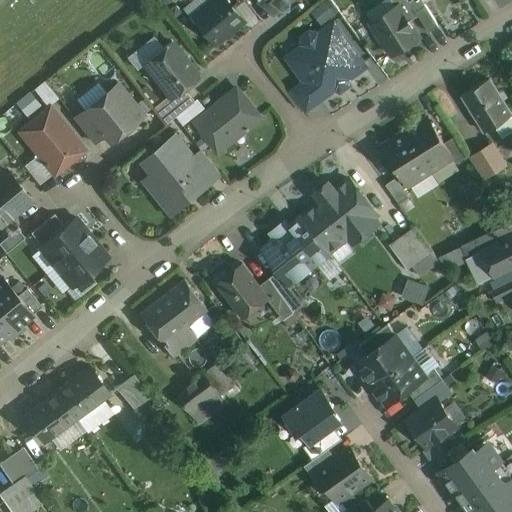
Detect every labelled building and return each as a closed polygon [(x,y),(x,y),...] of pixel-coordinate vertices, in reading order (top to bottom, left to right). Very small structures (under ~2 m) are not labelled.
[(235,7),(229,0),(212,0),(209,3),(210,5),(197,17),(217,42),(245,20),(235,7)] [(264,0),(274,11),(280,6),(281,7),(289,8),(289,0),(264,0)] [(319,21),(340,10),(334,0),(324,0),(311,7),(319,21)] [(410,0),(409,0),(392,0),(397,6),(398,5),(409,21),(419,15),(410,0)] [(424,1),(423,0),(410,0),(419,15),(429,31),(439,25),(424,1)] [(409,21),(398,5),(397,6),(373,21),(374,23),(371,25),(380,38),(383,37),(393,53),(419,37),(409,21)] [(365,65),(335,24),(318,36),(317,34),(310,33),(305,37),(304,43),(306,45),(290,57),(307,80),(321,97),(365,65)] [(199,75),(172,41),(144,63),(172,97),(183,88),(199,75)] [(511,111),(490,77),(463,94),(486,131),(496,124),(511,114),(511,111)] [(321,97),(307,80),(293,90),(307,109),(321,99),(321,97)] [(118,83),(85,109),(105,134),(111,140),(143,114),(118,83)] [(238,87),(196,121),(219,150),(261,117),(238,87)] [(194,101),(183,88),(172,97),(157,109),(167,122),(176,116),(185,109),(194,101)] [(194,101),(185,109),(192,117),(204,108),(197,99),(194,101)] [(84,149),(50,107),(21,131),(46,162),(45,163),(46,164),(47,163),(55,173),(84,149)] [(105,134),(85,109),(74,118),(93,141),(105,134)] [(192,117),(185,109),(176,116),(183,125),(192,117)] [(511,114),(496,124),(501,134),(508,130),(510,132),(511,130),(511,114)] [(445,142),(428,116),(406,130),(431,169),(453,155),(445,142)] [(431,169),(406,130),(384,144),(409,183),(431,169)] [(192,157),(175,135),(150,155),(142,162),(143,163),(151,173),(146,180),(145,179),(144,180),(170,213),(186,200),(185,199),(194,188),(198,191),(211,180),(192,157)] [(511,147),(504,135),(484,148),(497,171),(511,161),(511,147)] [(468,156),(455,136),(445,142),(453,155),(458,162),(468,156)] [(221,172),(202,149),(192,157),(211,180),(221,172)] [(0,223),(1,225),(33,201),(8,169),(0,175),(0,223)] [(349,177),(335,188),(329,181),(316,191),(322,198),(301,215),(329,251),(377,213),(349,177)] [(410,196),(396,177),(386,184),(400,203),(410,196)] [(54,213),(31,232),(42,245),(65,226),(54,213)] [(301,215),(262,246),(280,268),(292,284),(293,283),(331,253),(329,251),(301,215)] [(42,245),(40,246),(56,266),(92,237),(76,217),(65,226),(42,245)] [(416,225),(390,243),(408,268),(433,249),(416,225)] [(0,237),(0,243),(4,250),(25,236),(19,226),(0,237)] [(494,229),(462,244),(468,258),(484,250),(484,248),(500,241),(494,229)] [(511,234),(500,241),(484,248),(484,250),(496,273),(511,265),(511,234)] [(92,237),(56,266),(73,286),(102,262),(103,250),(92,237)] [(260,284),(243,262),(218,281),(244,316),(268,298),(270,297),(260,284)] [(307,301),(293,283),(292,284),(280,268),(270,277),(294,311),(307,301)] [(401,293),(423,301),(429,284),(407,276),(401,293)] [(18,295),(3,277),(0,279),(0,309),(18,331),(23,326),(21,324),(33,314),(18,295)] [(294,311),(270,277),(260,284),(270,297),(268,298),(284,318),(294,311)] [(185,278),(140,313),(163,343),(187,325),(209,309),(185,278)] [(511,278),(492,288),(498,301),(511,294),(511,278)] [(42,306),(27,288),(18,295),(33,314),(42,306)] [(18,331),(0,309),(0,340),(10,333),(12,336),(18,331)] [(389,322),(360,344),(367,354),(396,333),(389,322)] [(187,325),(163,343),(174,357),(197,339),(187,325)] [(367,354),(357,361),(374,384),(413,356),(396,333),(367,354)] [(413,356),(374,384),(388,403),(408,389),(427,375),(426,374),(413,356)] [(221,361),(177,394),(199,424),(228,402),(219,391),(235,379),(221,361)] [(90,367),(57,391),(76,418),(109,394),(90,367)] [(427,375),(408,389),(415,398),(443,378),(436,367),(426,374),(427,375)] [(133,374),(116,387),(133,408),(150,396),(133,374)] [(323,388),(286,414),(298,431),(302,428),(311,441),(314,438),(334,424),(341,419),(332,406),(334,404),(323,388)] [(57,391),(25,415),(44,441),(76,418),(57,391)] [(458,424),(438,397),(408,418),(428,446),(458,424)] [(334,424),(314,438),(324,451),(329,448),(343,437),(334,424)] [(324,451),(314,438),(311,441),(304,445),(314,459),(324,451)] [(336,457),(318,471),(322,476),(338,499),(372,475),(352,446),(336,457)] [(38,468),(24,447),(12,455),(26,476),(38,468)] [(314,459),(306,464),(317,479),(322,476),(318,471),(336,457),(329,448),(314,459)] [(495,466),(502,462),(492,448),(480,457),(474,448),(442,471),(458,493),(495,466)] [(26,476),(12,455),(12,454),(0,462),(0,464),(13,483),(0,492),(0,494),(11,511),(29,511),(44,502),(26,476)] [(511,511),(511,477),(506,482),(495,466),(458,493),(469,509),(471,511),(511,511)] [(366,497),(341,511),(369,511),(374,509),(366,497)] [(374,509),(369,511),(398,511),(389,498),(374,509)]
